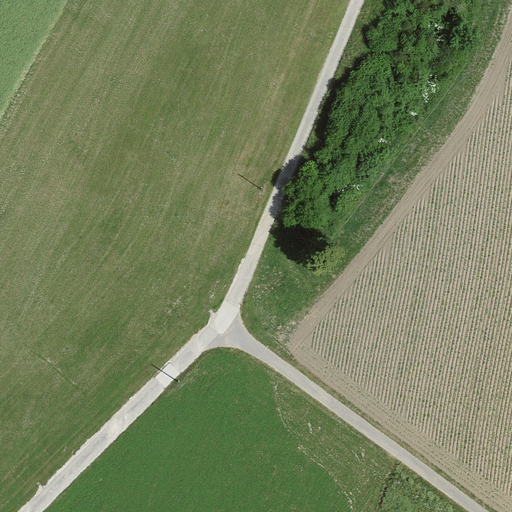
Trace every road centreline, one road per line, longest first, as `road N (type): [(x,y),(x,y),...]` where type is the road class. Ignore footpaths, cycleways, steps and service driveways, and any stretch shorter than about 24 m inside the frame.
road 1 (track): [(31,511),(232,300),(357,0)]
road 2 (track): [(217,317),(483,511)]
